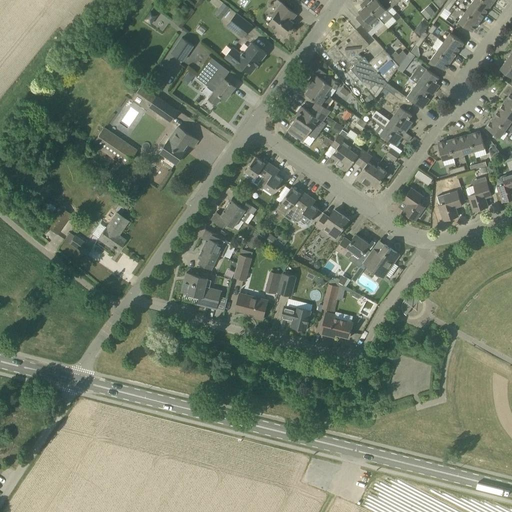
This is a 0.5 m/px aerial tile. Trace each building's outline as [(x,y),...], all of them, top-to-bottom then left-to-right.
[(219,0),(211,0),(210,2),(219,8),(223,3),(219,0)] [(379,0),(379,1),(377,0),(371,0),(371,1),(369,0),(367,0),(365,2),(364,1),(384,24),(393,16),(388,11),(392,7),(385,0),(379,0)] [(485,14),(491,5),(484,0),(473,0),(471,3),(485,14)] [(371,35),(384,24),(364,1),(364,2),(365,2),(361,6),(363,8),(358,12),(364,18),(359,22),(371,35)] [(449,10),(453,4),(450,2),(445,8),(449,10)] [(223,3),(219,8),(214,14),(222,19),(230,8),(223,3)] [(284,35),(290,27),(288,25),(296,14),(282,3),(276,10),(278,11),(269,24),(284,35)] [(479,23),(485,14),(471,3),(465,12),(479,23)] [(428,5),(421,12),(428,19),(435,13),(428,5)] [(472,32),(479,23),(465,12),(458,21),(472,32)] [(243,38),(252,26),(236,13),(227,25),(243,38)] [(432,34),(437,27),(433,25),(429,31),(432,34)] [(359,53),(368,45),(355,30),(338,46),(336,44),(327,52),(336,62),(345,55),(350,61),(350,60),(355,65),(351,69),(376,98),(399,66),(390,56),(384,49),(369,63),(364,57),(363,58),(359,53)] [(457,52),(464,43),(450,33),(443,42),(457,52)] [(175,52),(186,61),(197,46),(186,38),(175,52)] [(415,45),(419,47),(424,40),(420,38),(415,45)] [(261,61),(266,53),(252,42),(244,53),(242,51),(241,53),(233,46),(224,58),(236,67),(239,64),(250,74),(256,66),(257,67),(261,61)] [(451,61),(457,52),(443,42),(437,51),(451,61)] [(419,48),(419,47),(415,45),(410,51),(419,57),(421,55),(419,48)] [(407,55),(403,51),(399,55),(396,51),(390,56),(399,66),(406,56),(407,55)] [(445,70),(451,61),(437,51),(430,60),(445,70)] [(511,77),(511,62),(507,59),(500,69),(511,77)] [(206,85),(216,71),(207,64),(197,78),(206,85)] [(433,95),(440,85),(436,82),(439,78),(427,69),(423,75),(416,70),(410,78),(417,83),(433,95)] [(224,78),(217,73),(212,79),(219,85),(214,91),(215,91),(209,99),(216,105),(222,97),(225,100),(236,87),(225,78),(224,78)] [(325,81),(314,73),(308,82),(326,94),(331,97),(337,89),(337,90),(341,84),(329,75),(325,81)] [(317,101),(314,106),(328,116),(332,119),(336,114),(334,113),(327,108),(333,99),(331,97),(326,94),(308,82),(310,84),(307,87),(309,89),(306,93),(317,101)] [(417,83),(407,97),(423,109),(430,99),(426,96),(429,92),(433,95),(417,83)] [(171,122),(179,111),(142,85),(136,94),(151,104),(149,107),(171,122)] [(343,87),(340,91),(346,96),(350,92),(343,87)] [(397,110),(390,120),(406,132),(413,122),(409,119),(412,115),(407,111),(397,104),(401,99),(390,91),(385,98),(396,106),(394,108),(397,110)] [(370,94),(365,99),(368,102),(374,98),(370,94)] [(511,119),(511,105),(505,101),(499,109),(511,119)] [(302,106),(296,115),(318,131),(320,132),(326,123),(324,121),(328,116),(314,106),(310,112),(302,106)] [(506,128),(511,120),(511,119),(499,109),(492,118),(506,128)] [(406,132),(390,120),(377,111),(373,116),(386,126),(380,134),(382,136),(380,137),(385,141),(386,139),(390,142),(396,146),(403,136),(399,133),(402,129),(406,132)] [(320,132),(318,131),(296,115),(293,119),(294,121),(287,130),(303,141),(308,135),(312,138),(313,136),(316,138),(320,132)] [(355,115),(352,120),(357,123),(360,119),(355,115)] [(364,128),(367,123),(361,118),(358,123),(364,128)] [(500,137),(506,128),(492,118),(486,127),(500,137)] [(137,149),(123,140),(104,127),(103,127),(92,144),(126,166),(137,149)] [(193,147),(198,140),(178,127),(161,152),(177,163),(185,151),(184,150),(188,143),(193,147)] [(338,166),(350,148),(355,140),(347,135),(348,133),(343,129),(331,145),(336,149),(331,156),(336,159),(335,161),(338,164),(337,165),(338,166)] [(474,151),(485,148),(480,131),(469,134),(474,151)] [(464,154),(474,151),(469,134),(459,137),(464,154)] [(327,137),(321,146),(326,149),(330,144),(331,144),(333,141),(327,137)] [(453,157),(464,154),(459,137),(449,140),(453,157)] [(455,162),(453,157),(449,140),(438,143),(444,166),(455,162)] [(390,142),(388,145),(391,148),(400,154),(402,151),(396,146),(390,142)] [(358,154),(350,148),(338,166),(346,172),(354,161),(359,165),(367,153),(362,149),(358,154)] [(395,161),(400,154),(391,148),(386,155),(395,161)] [(511,150),(503,154),(506,165),(511,163),(511,150)] [(365,185),(377,168),(369,162),(372,156),(367,153),(359,165),(364,168),(356,179),(365,185)] [(262,161),(256,157),(246,171),(255,176),(252,180),(253,182),(257,185),(272,165),(264,159),(262,161)] [(273,193),(283,179),(277,174),(280,170),(272,165),(257,185),(263,189),(264,187),(273,193)] [(487,167),(490,174),(496,172),(494,165),(487,167)] [(376,187),(387,172),(379,166),(377,168),(365,185),(367,183),(370,186),(372,184),(376,187)] [(419,170),(415,175),(420,178),(422,180),(425,174),(424,173),(419,170)] [(502,202),(511,199),(511,173),(502,176),(498,178),(496,180),(496,183),(502,202)] [(491,194),(487,181),(466,188),(474,212),(488,207),(485,196),(491,194)] [(298,191),(292,187),(282,201),(291,207),(285,216),(290,220),(308,195),(300,189),(298,191)] [(415,221),(425,207),(419,202),(423,196),(411,188),(404,198),(409,202),(402,212),(415,221)] [(444,221),(459,216),(455,205),(461,203),(457,191),(444,195),(446,202),(439,205),(444,221)] [(309,223),(319,209),(313,205),(316,200),(308,195),(290,220),(296,223),(300,217),(309,223)] [(257,209),(241,198),(237,203),(232,199),(225,209),(240,218),(245,222),(251,213),(253,214),(257,209)] [(57,234),(62,226),(71,214),(60,206),(46,227),(57,234)] [(240,218),(225,209),(219,217),(215,214),(211,219),(223,228),(227,223),(233,227),(240,218)] [(349,219),(335,209),(329,217),(324,213),(316,225),(335,239),(349,219)] [(118,235),(128,221),(116,213),(106,227),(98,238),(117,252),(125,240),(118,235)] [(224,257),(230,244),(225,242),(226,239),(206,229),(203,235),(208,237),(203,247),(219,254),(224,257)] [(247,242),(254,247),(261,236),(254,232),(247,242)] [(86,255),(91,247),(73,234),(72,234),(68,241),(67,242),(86,255)] [(270,234),(266,239),(273,244),(277,238),(270,234)] [(280,234),(277,238),(285,244),(289,240),(280,234)] [(369,243),(356,234),(351,242),(344,237),(336,249),(349,258),(353,252),(360,258),(356,264),(360,266),(363,263),(371,252),(366,248),(369,243)] [(281,250),(285,244),(277,238),(273,244),(281,250)] [(371,252),(363,263),(366,264),(384,277),(400,255),(385,244),(377,256),(371,252)] [(211,270),(219,254),(203,247),(199,257),(201,258),(198,264),(211,270)] [(246,281),(252,258),(241,254),(234,278),(246,281)] [(314,262),(313,265),(314,268),(318,269),(320,268),(322,265),(320,262),(317,261),(314,262)] [(217,309),(221,291),(210,288),(211,280),(207,279),(208,278),(186,273),(181,291),(200,296),(198,304),(217,309)] [(291,296),(296,277),(283,273),(278,292),(291,296)] [(322,276),(316,280),(319,286),(326,282),(322,276)] [(336,299),(339,286),(328,284),(325,296),(322,308),(334,312),(338,299),(336,299)] [(362,295),(351,289),(350,292),(351,294),(358,298),(361,298),(362,295)] [(263,319),(268,300),(240,293),(236,309),(253,314),(252,317),(263,319)] [(422,302),(421,300),(418,298),(416,296),(412,296),(409,296),(406,298),(403,301),(402,305),(402,309),(404,312),(406,315),(412,306),(420,300),(421,301),(421,302),(422,302)] [(295,308),(285,306),(281,319),(289,321),(290,318),(293,319),(291,326),(306,330),(311,311),(296,307),(295,308)] [(353,322),(334,317),(335,314),(326,312),(321,334),(322,334),(322,333),(324,325),(331,327),(330,333),(349,338),(353,322)] [(64,356),(69,339),(29,328),(24,345),(64,356)]
